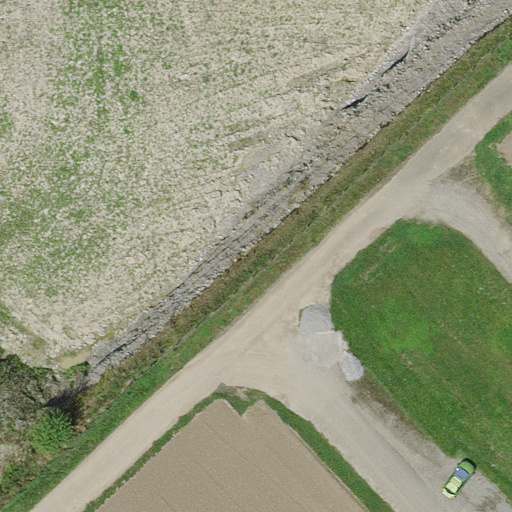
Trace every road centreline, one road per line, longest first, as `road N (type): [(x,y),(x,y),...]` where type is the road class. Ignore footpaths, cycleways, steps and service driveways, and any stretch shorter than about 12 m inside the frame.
road 1 (track): [(79,511),(511,103)]
road 2 (track): [(269,335),(440,511)]
